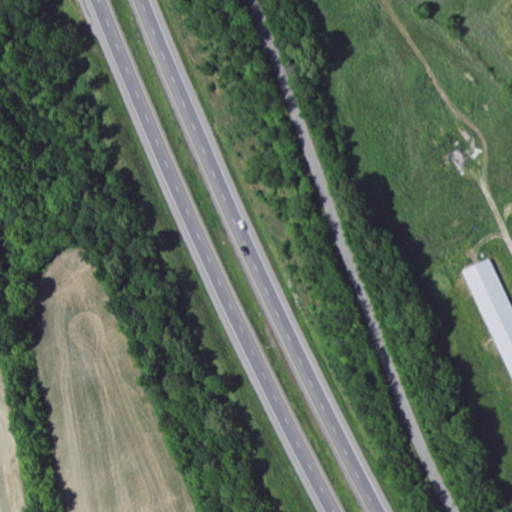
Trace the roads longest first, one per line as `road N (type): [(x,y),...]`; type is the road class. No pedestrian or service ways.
road 1 (motorway): [(379,511),(252,257),(142,0)]
road 2 (motorway): [(94,0),(203,258),(328,511)]
road 3 (tertiary): [(455,511),(412,424),(251,0)]
